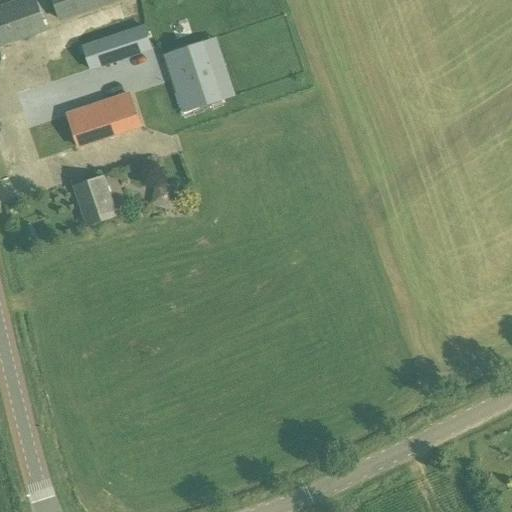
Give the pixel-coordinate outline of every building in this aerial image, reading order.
[(0,43),(1,46),(46,30),(34,0),(20,0),(0,7),(0,43)] [(51,0),(60,23),(124,0),(51,0)] [(124,38),(84,52),(92,73),(132,60),(124,38)] [(177,65),(167,68),(185,117),(222,104),(202,47),(174,57),(177,65)] [(113,102),(67,117),(78,149),(124,133),(113,102)] [(151,166),(152,199),(176,198),(174,165),(151,166)] [(87,227),(116,217),(103,177),(74,187),(87,227)]
